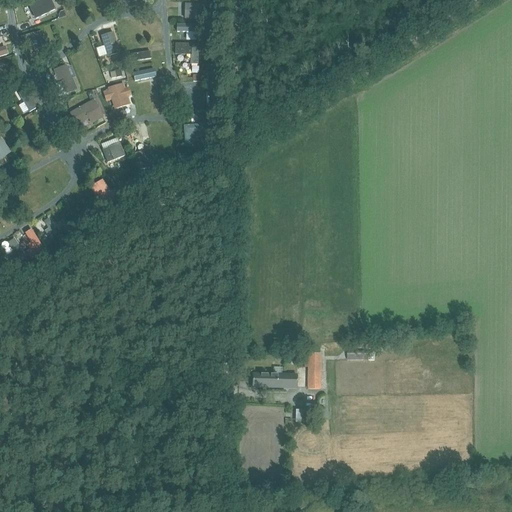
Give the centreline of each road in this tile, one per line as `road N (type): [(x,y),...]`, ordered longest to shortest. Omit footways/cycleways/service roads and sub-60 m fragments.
road 1 (unclassified): [(218,511),(230,155)]
road 2 (track): [(230,155),(476,0)]
road 3 (track): [(0,300),(230,155)]
road 4 (track): [(230,155),(236,0)]
